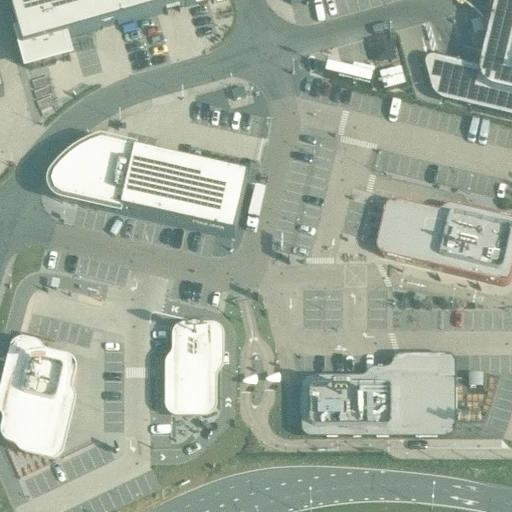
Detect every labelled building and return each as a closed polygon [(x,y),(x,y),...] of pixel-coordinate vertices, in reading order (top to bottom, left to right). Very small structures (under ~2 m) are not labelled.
[(7,0),(22,53),(217,0),(7,0)] [(443,62),(438,64),(440,81),(444,84),(475,92),(470,112),(511,122),(511,0),(496,0),(480,71),(443,62)] [(329,67),(322,77),(363,87),(370,77),(329,67)] [(50,172),(45,178),(45,184),(47,189),(50,194),(54,195),(229,235),(243,174),(172,158),(172,161),(156,157),(156,155),(93,141),(88,143),(76,149),(58,161),(55,165),(50,172)] [(387,210),(382,229),(393,232),(389,247),(386,261),(500,288),(506,288),(509,285),(511,272),(511,233),(403,209),(394,206),(391,206),(387,210)] [(173,341),(173,344),(172,399),(172,403),(173,408),(175,411),(176,413),(178,414),(181,415),(183,416),(210,416),(210,368),(220,368),(220,354),(210,354),(210,340),(208,337),(206,334),(203,331),(200,330),(196,330),(186,330),(184,330),(182,330),(179,331),(177,332),(175,334),(175,335),(174,337),(173,339),(173,340),(173,341)] [(1,434),(1,438),(2,442),(4,445),(7,447),(11,449),(56,460),(57,455),(58,453),(60,442),(69,405),(76,375),(76,372),(75,368),(74,365),(71,363),(68,361),(16,349),(13,362),(18,363),(10,397),(5,396),(2,409),(7,410),(1,434)] [(303,388),(303,426),(306,432),(311,434),(329,434),(329,440),(337,440),(337,434),(378,434),(378,440),(426,438),(426,432),(444,433),(451,432),(455,430),(457,426),(456,364),(454,361),(450,358),(446,358),(403,358),(403,380),(369,381),(310,382),(306,383),(303,388)]
